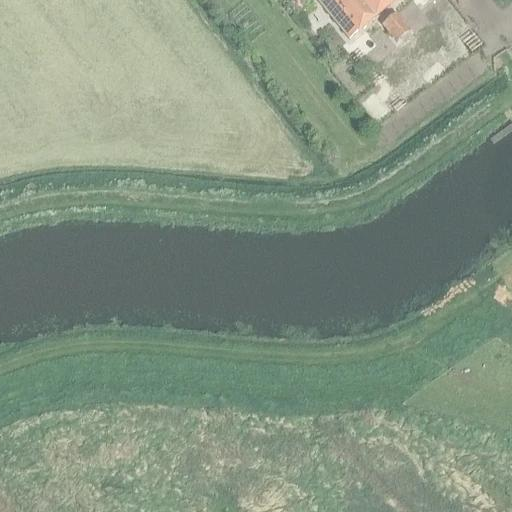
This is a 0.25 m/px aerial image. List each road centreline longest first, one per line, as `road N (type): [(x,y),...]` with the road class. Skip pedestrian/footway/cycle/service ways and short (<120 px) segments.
road 1 (track): [(0,212),(27,202),(144,199),(291,214),(371,190),(511,95)]
road 2 (track): [(0,377),(99,350),(355,364),(407,345),(474,400),(511,408)]
